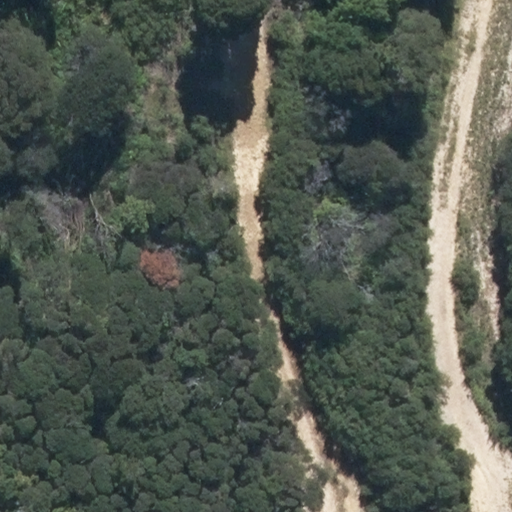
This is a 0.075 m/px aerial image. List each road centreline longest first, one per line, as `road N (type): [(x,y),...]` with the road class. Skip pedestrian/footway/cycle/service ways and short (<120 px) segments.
road 1 (track): [(291,511),(257,381),(233,0)]
road 2 (track): [(484,0),(456,135),(460,385),(511,468)]
